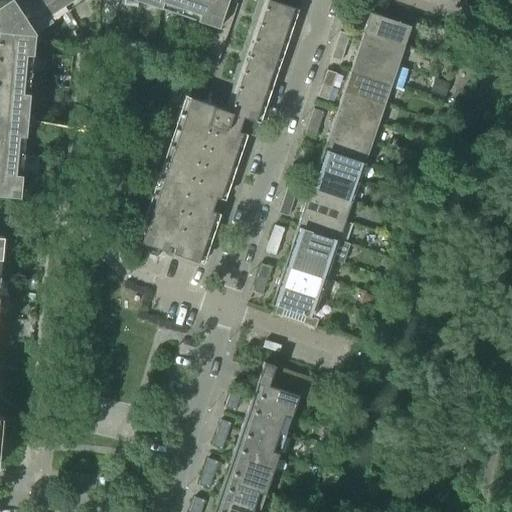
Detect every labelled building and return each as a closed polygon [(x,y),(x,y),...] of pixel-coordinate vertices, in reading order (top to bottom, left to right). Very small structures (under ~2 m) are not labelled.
[(84,0),(4,0),(0,3),(0,194),(19,196),(34,33),(52,22),(48,15),(71,0),(83,0),(84,0)] [(162,0),(140,0),(139,2),(159,8),(162,0)] [(183,0),(162,0),(159,8),(179,15),(183,0)] [(204,0),(183,0),(179,15),(197,21),(204,0)] [(227,0),(204,0),(197,21),(217,28),(218,28),(228,1),(227,0)] [(270,0),(266,0),(250,49),(276,58),(293,8),(270,0)] [(228,1),(218,28),(217,28),(204,66),(215,69),(237,4),(228,1)] [(343,20),(344,20),(353,23),(358,9),(348,6),(343,20)] [(369,12),(362,33),(403,47),(410,26),(369,12)] [(340,31),(335,45),(345,48),(349,35),(340,31)] [(362,33),(356,52),(396,66),(403,47),(362,33)] [(345,48),(335,45),(330,58),(340,62),(345,48)] [(140,244),(159,250),(159,249),(166,251),(169,242),(175,244),(172,253),(198,262),(215,210),(212,209),(216,197),(219,198),(241,133),(237,131),(242,117),(254,121),(276,58),(250,49),(229,111),(190,98),(140,244)] [(356,52),(349,72),(390,86),(396,66),(356,52)] [(326,70),(322,84),(332,87),(336,74),(326,70)] [(349,72),(342,91),(383,104),(390,86),(349,72)] [(449,83),(434,78),(430,92),(445,96),(449,83)] [(332,87),(322,84),(317,97),(327,100),(332,87)] [(59,95),(67,96),(68,89),(60,88),(59,95)] [(342,91),(336,110),(377,124),(383,104),(342,91)] [(313,109),(309,122),(317,125),(322,112),(313,109)] [(336,110),(330,129),(371,143),(377,124),(336,110)] [(317,125),(309,122),(304,135),(313,138),(317,125)] [(330,129),(323,150),(363,164),(371,143),(330,129)] [(300,148),(295,162),(305,165),(310,152),(300,148)] [(323,150),(316,169),(357,182),(363,164),(323,150)] [(305,165),(295,162),(291,175),(301,178),(305,165)] [(316,169),(309,189),(350,202),(357,182),(316,169)] [(287,187),(282,200),(292,203),(297,190),(287,187)] [(309,189),(303,207),(344,221),(350,202),(309,189)] [(292,203),(282,200),(278,213),(288,217),(292,203)] [(303,207),(296,227),(337,242),(344,221),(303,207)] [(274,225),(269,239),(279,242),(284,229),(274,225)] [(290,246),(331,260),(342,264),(348,245),(337,242),(296,227),(290,246)] [(279,242),(269,239),(265,252),(275,255),(279,242)] [(157,257),(159,250),(140,244),(138,251),(157,257)] [(290,246),(283,266),(324,280),(331,260),(290,246)] [(261,264),(256,278),(266,281),(270,268),(261,264)] [(324,280),(283,266),(277,284),(318,298),(324,280)] [(266,281),(256,278),(252,291),(261,294),(266,281)] [(276,307),(274,314),(315,328),(318,321),(311,319),(318,298),(277,284),(270,305),(276,307)] [(361,305),(364,306),(371,308),(375,298),(364,294),(361,305)] [(256,383),(297,397),(306,400),(313,379),(263,362),(256,383)] [(233,381),(229,395),(224,408),(234,411),(243,385),(233,381)] [(256,383),(250,401),(290,416),(297,397),(256,383)] [(334,397),(336,400),(339,401),(343,400),(344,396),(342,393),(339,391),(335,393),(334,397)] [(250,401),(243,420),(284,435),(290,416),(250,401)] [(220,420),(211,446),(221,449),(230,423),(220,420)] [(243,420),(237,440),(277,454),(284,435),(243,420)] [(35,451),(44,452),(46,440),(36,439),(35,451)] [(237,440),(230,459),(271,474),(277,454),(237,440)] [(207,458),(198,485),(208,488),(217,462),(207,458)] [(230,459),(223,478),(264,493),(271,474),(230,459)] [(223,478),(217,498),(257,511),(264,493),(223,478)] [(194,497),(188,511),(199,511),(204,500),(194,497)] [(257,511),(217,498),(212,511),(257,511)]
